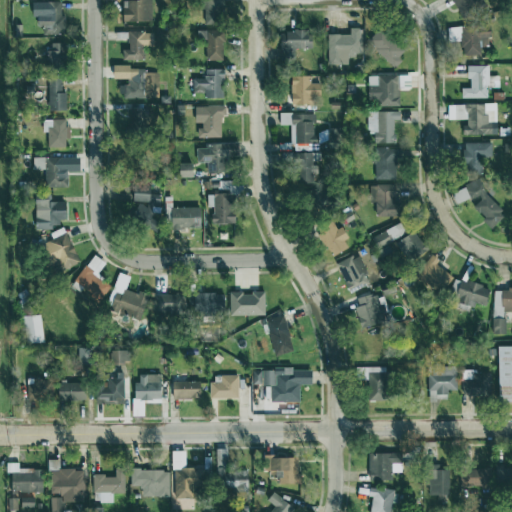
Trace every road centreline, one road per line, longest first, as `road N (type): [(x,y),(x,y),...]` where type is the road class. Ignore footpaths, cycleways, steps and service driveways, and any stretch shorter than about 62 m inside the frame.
road 1 (residential): [(256,0),(264,190),(289,261),(330,337),(333,511)]
road 2 (tertiary): [(511,429),(0,434)]
road 3 (residential): [(94,0),(98,229),(106,245),(138,263),(289,261)]
road 4 (residential): [(511,258),(462,241),(444,223),(435,192),(428,26),(402,0)]
